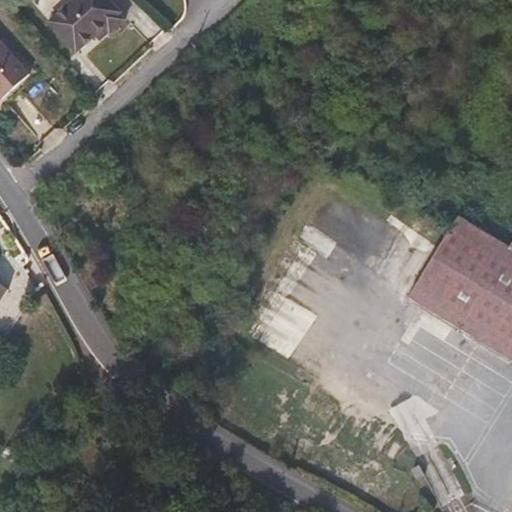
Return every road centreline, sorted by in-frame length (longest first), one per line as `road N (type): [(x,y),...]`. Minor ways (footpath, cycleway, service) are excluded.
road 1 (secondary): [(339,511),(208,439),(143,392),(98,339),(8,190)]
road 2 (residential): [(8,190),(226,0)]
